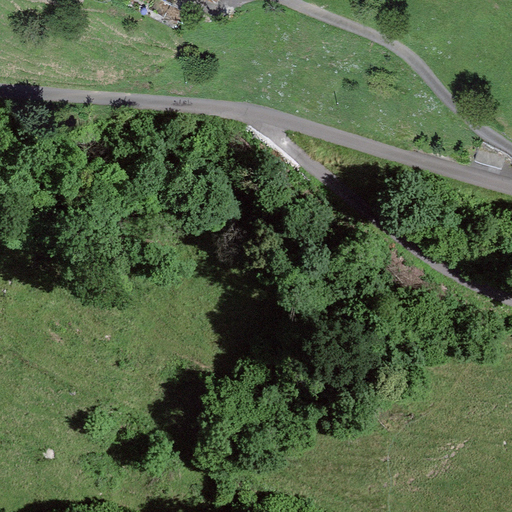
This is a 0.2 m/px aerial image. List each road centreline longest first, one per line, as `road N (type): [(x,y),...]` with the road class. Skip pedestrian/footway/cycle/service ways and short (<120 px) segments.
road 1 (residential): [(0,89),(254,115),(511,185)]
road 2 (track): [(254,115),(405,251),(511,305)]
road 3 (track): [(511,147),(450,107),(406,50),(277,0)]
